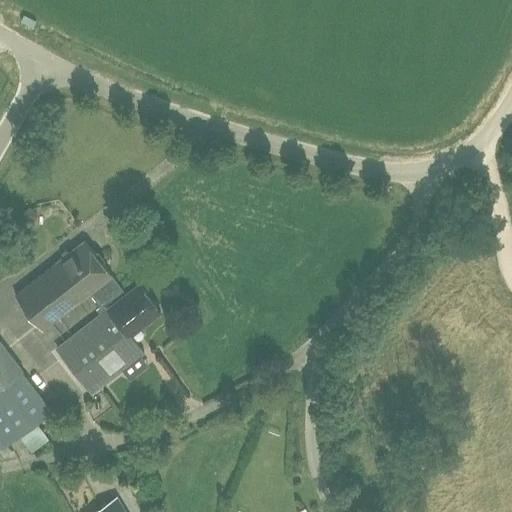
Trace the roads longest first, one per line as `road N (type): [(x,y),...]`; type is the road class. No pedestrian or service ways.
road 1 (unclassified): [(423,171),(386,172),(258,142),(111,94),(47,60)]
road 2 (unclassified): [(331,511),(312,438),(320,342),(416,231),(423,171)]
road 3 (track): [(511,285),(485,140)]
